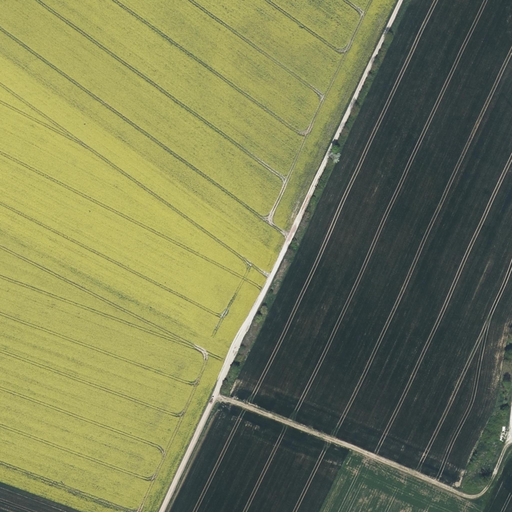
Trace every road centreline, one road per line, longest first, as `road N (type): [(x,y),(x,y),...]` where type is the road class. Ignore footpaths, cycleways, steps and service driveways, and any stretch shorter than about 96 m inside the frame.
road 1 (track): [(400,0),(159,511)]
road 2 (track): [(213,396),(468,494),(482,491),(510,433)]
